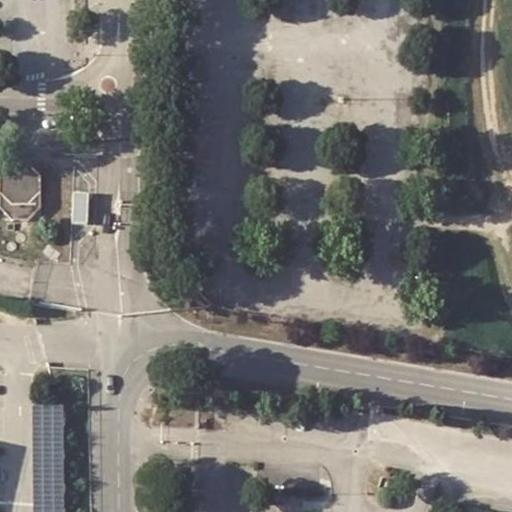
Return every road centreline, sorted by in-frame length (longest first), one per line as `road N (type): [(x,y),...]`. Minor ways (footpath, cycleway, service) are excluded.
road 1 (unclassified): [(511,403),(186,351),(140,359)]
road 2 (unclassified): [(117,511),(121,400),(140,359)]
